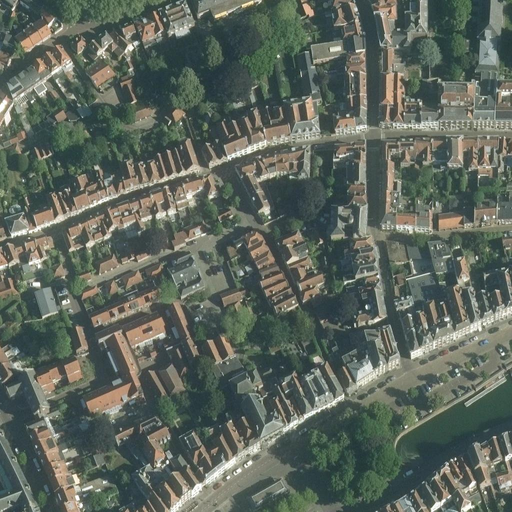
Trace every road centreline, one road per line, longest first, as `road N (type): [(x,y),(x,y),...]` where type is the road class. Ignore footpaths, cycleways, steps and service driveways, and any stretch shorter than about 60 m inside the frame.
road 1 (residential): [(351,410),(224,168)]
road 2 (residential): [(224,168),(55,231)]
road 3 (residential): [(511,428),(451,455),(361,511)]
road 4 (residential): [(374,138),(273,152),(224,168)]
road 5 (residential): [(408,379),(377,238)]
road 6 (residential): [(374,138),(372,53),(358,0)]
road 7 (residential): [(374,138),(511,137)]
road 8 (residential): [(511,230),(377,238)]
